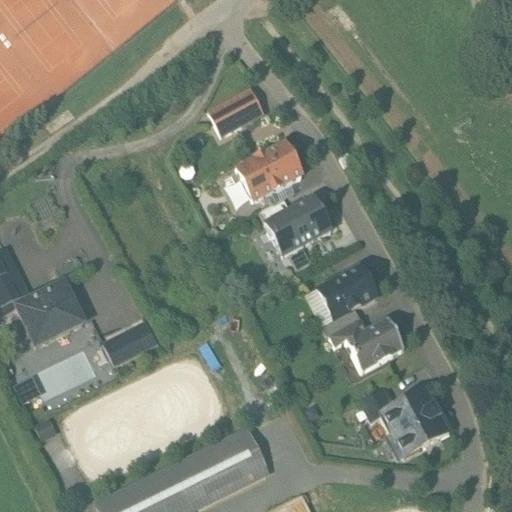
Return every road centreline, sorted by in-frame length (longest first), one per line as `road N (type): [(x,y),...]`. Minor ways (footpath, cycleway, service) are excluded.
road 1 (residential): [(238,0),(226,10),(322,135),(394,269),(467,428),(474,511)]
road 2 (track): [(226,10),(112,111),(0,179)]
road 3 (unknown): [(475,481),(322,464),(232,511)]
